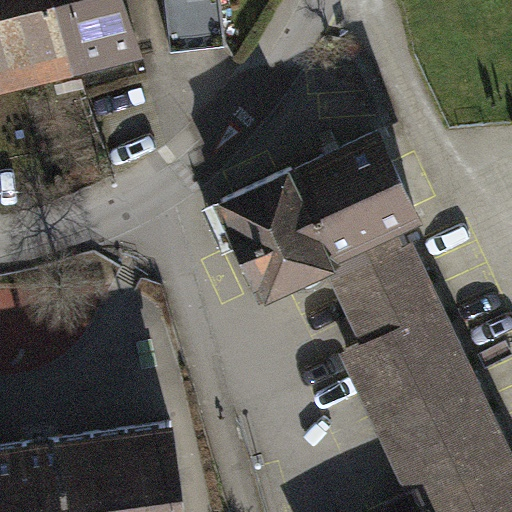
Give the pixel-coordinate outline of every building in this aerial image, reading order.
[(0,0),(0,82),(70,64),(53,0),(0,0)] [(53,0),(70,64),(139,45),(123,0),(53,0)] [(165,0),(171,48),(226,41),(221,0),(165,0)] [(419,208),(375,117),(286,161),(282,153),(208,190),(257,289),(332,251),(393,221),(419,208)] [(413,504),(396,511),(511,511),(511,454),(409,234),(401,238),(393,221),(332,251),(335,256),(326,263),(362,335),(338,347),(413,504)] [(59,281),(0,281),(0,364),(27,364),(26,349),(60,348),(59,281)] [(0,442),(0,511),(182,511),(170,420),(0,442)]
